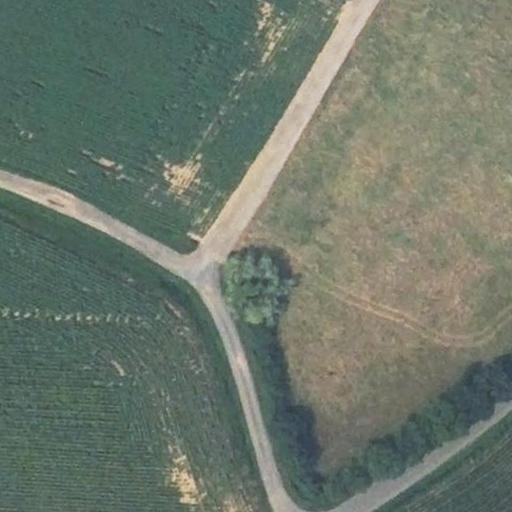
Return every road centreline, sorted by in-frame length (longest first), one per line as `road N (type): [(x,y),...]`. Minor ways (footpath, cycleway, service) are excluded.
road 1 (track): [(0,187),(189,276)]
road 2 (unclassified): [(511,395),(348,511)]
